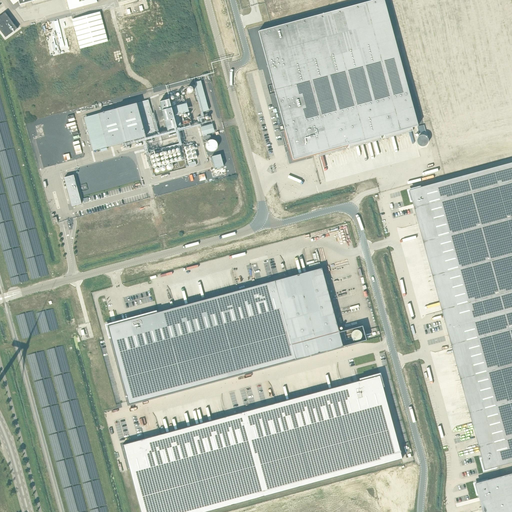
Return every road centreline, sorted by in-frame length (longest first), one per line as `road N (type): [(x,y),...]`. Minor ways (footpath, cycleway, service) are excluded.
road 1 (unknown): [(114,289),(96,300),(127,413),(390,342)]
road 2 (unknown): [(114,289),(285,245),(346,250),(394,241),(429,351)]
road 3 (unclassified): [(259,222),(333,209),(357,220),(421,460),(420,511)]
road 4 (unclassified): [(259,222),(21,292)]
road 5 (unknown): [(70,246),(57,168),(167,138),(153,95)]
road 6 (unknown): [(256,184),(285,172),(319,189),(393,166),(399,177),(392,185),(345,209)]
road 7 (unclassified): [(225,69),(259,222)]
